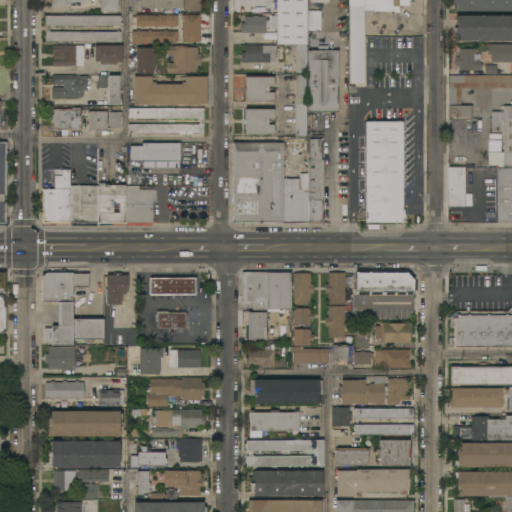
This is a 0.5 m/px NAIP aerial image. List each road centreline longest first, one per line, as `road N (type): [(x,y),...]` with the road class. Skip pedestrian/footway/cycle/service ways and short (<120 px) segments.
road 1 (residential): [(225,511),(220,0)]
road 2 (tertiary): [(24,511),(23,0)]
road 3 (residential): [(429,511),(431,248)]
road 4 (residential): [(431,248),(433,0)]
road 5 (secondary): [(264,248),(385,248)]
